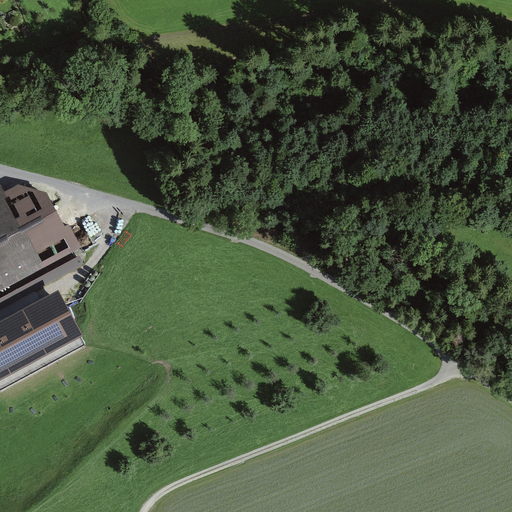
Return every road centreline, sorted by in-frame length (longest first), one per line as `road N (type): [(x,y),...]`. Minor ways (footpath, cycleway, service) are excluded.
road 1 (track): [(0,168),(274,250),(511,398)]
road 2 (track): [(149,511),(158,496),(188,482),(468,368)]
road 3 (track): [(0,317),(87,269),(133,206)]
